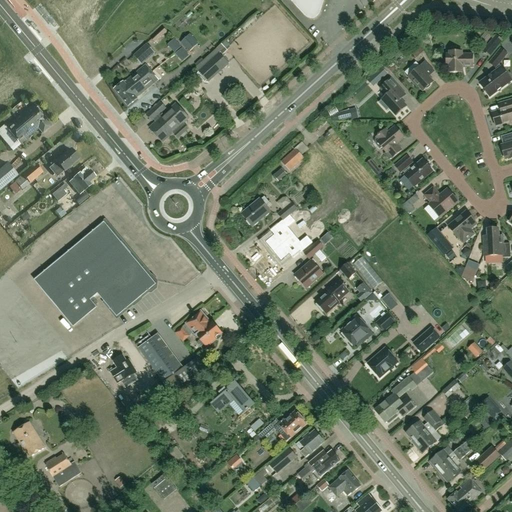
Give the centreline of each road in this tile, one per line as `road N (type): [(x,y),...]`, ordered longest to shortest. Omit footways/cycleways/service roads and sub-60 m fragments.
road 1 (secondary): [(424,511),(218,266)]
road 2 (unclassified): [(0,408),(188,293),(218,266)]
road 3 (secondary): [(224,161),(404,0)]
road 4 (residential): [(496,177),(498,203),(479,204),(415,128),(446,88),(462,87),(470,97)]
